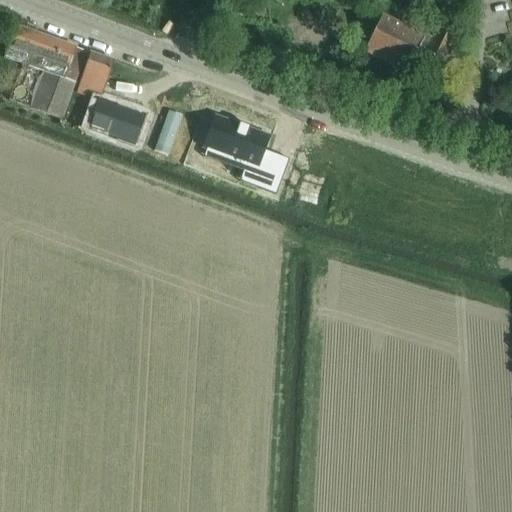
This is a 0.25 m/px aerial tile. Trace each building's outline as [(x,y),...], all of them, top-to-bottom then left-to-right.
[(424,36),(383,16),(381,15),(364,51),(407,72),(419,47),(443,59),(453,38),(437,30),(434,38),(425,34),(424,36)] [(25,107),(50,38),(15,25),(3,59),(21,66),(9,101),(25,107)] [(62,120),(79,70),(86,51),(75,48),(75,47),(50,38),(25,107),(62,120)] [(101,95),(107,79),(113,60),(90,53),(76,94),(82,96),(85,89),(101,95)] [(134,145),(144,116),(98,100),(88,129),(134,145)] [(216,117),(205,146),(257,165),(267,136),(216,117)] [(315,163),(311,182),(335,187),(339,167),(315,163)] [(268,169),(260,188),(276,194),(283,174),(268,169)] [(318,206),(323,188),(300,182),(296,200),(318,206)]
